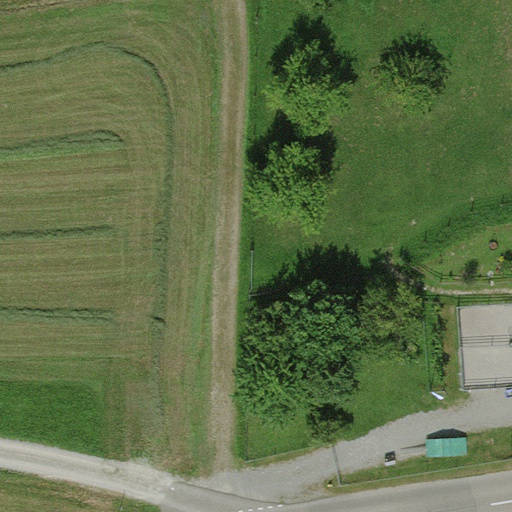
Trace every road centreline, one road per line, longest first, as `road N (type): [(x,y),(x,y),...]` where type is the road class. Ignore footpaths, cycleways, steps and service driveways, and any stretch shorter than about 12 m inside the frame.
road 1 (track): [(239,0),(246,22),(227,511)]
road 2 (track): [(190,511),(169,492),(0,455)]
